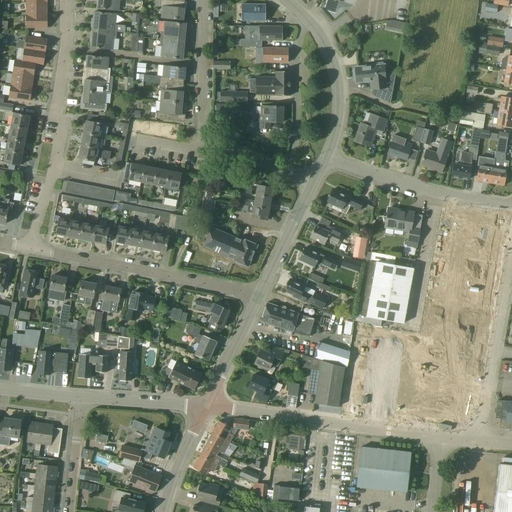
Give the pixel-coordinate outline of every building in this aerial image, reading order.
[(97,0),(97,9),(118,11),(118,0),(120,0),(122,0),(97,0)] [(184,3),(160,1),(160,7),(163,7),(162,18),(183,20),(184,3)] [(26,3),(26,15),(47,15),(47,3),(26,3)] [(484,11),(496,14),(497,6),(486,4),(484,11)] [(242,21),(264,21),(265,6),(242,5),(242,21)] [(93,30),(116,32),(125,33),(125,26),(117,25),(114,25),(115,14),(94,12),(93,30)] [(26,15),(26,28),(47,28),(47,15),(26,15)] [(388,22),(386,29),(403,32),(405,24),(393,21),(388,22)] [(160,40),(184,42),(185,24),(165,22),(163,32),(161,32),(160,40)] [(255,48),(261,48),(261,41),(281,41),(282,27),(246,27),(246,31),(252,32),(252,41),(246,40),(241,39),(240,48),(255,48)] [(112,49),(118,50),(119,39),(116,39),(116,32),(93,30),(91,48),(112,50),(112,49)] [(24,49),(45,52),(47,40),(26,36),(24,49)] [(501,47),(502,40),(488,37),(487,44),(501,47)] [(161,57),(182,59),(184,42),(160,40),(159,46),(162,47),(161,57)] [(498,55),(499,48),(487,46),(485,53),(498,55)] [(287,63),(287,49),(261,48),(255,48),(255,62),(287,63)] [(36,63),(44,65),(45,52),(24,49),(22,61),(36,63)] [(87,56),(86,75),(109,77),(110,69),(107,69),(108,57),(87,56)] [(34,76),(36,63),(22,61),(14,60),(12,72),(34,76)] [(383,65),(382,63),(371,64),(372,66),(355,68),(355,69),(353,70),(353,77),(355,77),(356,83),(370,81),(371,90),(375,89),(375,97),(390,103),(396,73),(394,82),(386,82),(384,65),(383,65)] [(157,84),(183,86),(185,68),(164,66),(163,76),(144,75),(143,82),(157,83),(157,84)] [(10,85),(32,88),(34,76),(12,72),(10,85)] [(250,79),(250,93),(255,93),(255,95),(275,95),(275,96),(291,96),(291,72),(275,72),(275,78),(255,78),(255,79),(250,79)] [(86,75),(84,94),(105,95),(111,95),(112,85),(109,85),(109,77),(86,75)] [(161,101),(182,102),(183,86),(157,84),(157,85),(159,85),(159,90),(162,91),(161,101)] [(9,97),(30,101),(32,88),(10,85),(9,97)] [(466,93),(477,95),(478,88),(467,86),(466,93)] [(220,91),(220,103),(247,103),(248,92),(220,91)] [(83,109),(106,111),(107,104),(104,104),(105,95),(84,94),(83,109)] [(500,111),(511,113),(511,98),(502,97),(500,111)] [(156,119),(175,121),(175,114),(181,115),(182,102),(161,101),(160,112),(157,111),(156,119)] [(0,110),(12,112),(13,105),(0,102),(0,110)] [(254,129),(269,130),(269,123),(282,123),(282,107),(260,107),(260,115),(255,115),(254,129)] [(459,124),(472,126),(474,114),(461,111),(459,124)] [(497,125),(511,127),(511,113),(500,111),(498,119),(494,119),(493,124),(497,124),(497,125)] [(11,127),(27,130),(30,116),(14,113),(11,127)] [(355,142),(367,146),(368,141),(372,142),(376,129),(383,132),(387,120),(370,114),(366,125),(362,124),(355,142)] [(86,121),(83,135),(99,138),(99,137),(106,138),(108,125),(86,121)] [(124,123),(120,143),(125,144),(129,124),(124,123)] [(8,140),(24,143),(27,130),(11,127),(8,140)] [(412,141),(420,143),(424,129),(416,127),(412,141)] [(432,132),(424,129),(420,143),(429,145),(432,132)] [(473,130),(470,146),(478,148),(481,132),(473,130)] [(490,183),(504,186),(507,170),(501,169),(502,161),(499,160),(501,154),(505,154),(508,134),(499,133),(495,152),(494,160),(493,168),(490,183)] [(99,138),(83,135),(80,148),(96,151),(97,149),(99,138)] [(387,154),(406,161),(410,149),(404,146),(406,140),(394,135),(387,154)] [(432,170),(441,173),(446,158),(452,143),(442,139),(437,154),(427,151),(422,165),(433,169),(432,170)] [(6,150),(22,153),(24,143),(8,140),(6,150)] [(96,151),(80,148),(78,158),(94,161),(95,157),(109,160),(111,152),(97,149),(96,151)] [(4,162),(20,166),(22,153),(6,150),(4,162)] [(454,164),(452,177),(468,180),(471,167),(470,167),(471,159),(470,159),(471,153),(462,152),(460,165),(454,164)] [(141,182),(144,166),(132,163),(129,174),(124,173),(122,183),(128,184),(129,180),(141,182)] [(490,183),(493,168),(479,165),(476,181),(490,183)] [(141,182),(153,184),(156,168),(144,166),(141,182)] [(153,184),(165,187),(169,171),(156,168),(153,184)] [(214,177),(225,178),(227,169),(215,168),(214,177)] [(165,187),(178,189),(181,173),(169,171),(165,187)] [(271,198),(273,187),(257,185),(256,195),(271,198)] [(204,208),(214,210),(218,189),(208,187),(204,208)] [(327,203),(325,206),(339,213),(341,209),(342,210),(345,203),(351,206),(360,210),(364,202),(344,193),(344,195),(333,189),(330,195),(328,196),(327,199),(327,201),(327,202),(327,203)] [(269,210),(271,198),(256,195),(253,207),(269,210)] [(0,223),(5,224),(8,212),(12,212),(14,205),(9,204),(10,198),(4,197),(3,201),(0,200),(0,223)] [(267,220),(269,210),(253,207),(249,206),(240,204),(239,210),(247,211),(247,212),(252,213),(252,217),(267,220)] [(408,241),(417,243),(420,228),(411,226),(413,213),(388,208),(385,227),(410,232),(408,241)] [(159,217),(160,212),(148,209),(147,214),(146,219),(154,221),(155,216),(159,217)] [(167,228),(174,229),(177,216),(170,214),(160,212),(159,217),(158,222),(168,224),(167,228)] [(436,213),(432,232),(443,233),(446,215),(436,213)] [(446,215),(443,233),(452,235),(455,217),(446,215)] [(455,217),(452,235),(461,237),(462,237),(464,220),(465,220),(465,218),(455,217)] [(56,234),(68,237),(71,221),(59,218),(56,234)] [(461,237),(461,239),(471,241),(474,222),(465,220),(464,220),(462,237),(461,237)] [(68,237),(81,239),(84,223),(71,221),(68,237)] [(474,222),(471,241),(480,242),(483,224),(474,222)] [(81,239),(93,242),(96,226),(84,223),(81,239)] [(483,224),(480,242),(490,244),(494,225),(483,224)] [(310,237),(325,244),(327,239),(337,244),(342,233),(331,227),(329,232),(315,225),(310,237)] [(93,242),(105,244),(108,228),(96,226),(93,242)] [(116,242),(128,245),(132,229),(119,226),(116,242)] [(233,261),(248,267),(257,245),(242,239),(242,240),(211,227),(203,246),(233,259),(233,261)] [(128,245),(140,247),(144,231),(132,229),(128,245)] [(140,247),(152,250),(155,233),(144,231),(140,247)] [(152,250),(165,252),(169,236),(155,233),(152,250)] [(335,269),(338,261),(330,257),(317,251),(316,253),(305,248),(303,253),(300,254),(299,256),(300,259),(299,259),(315,267),(317,261),(326,265),(335,269)] [(358,295),(354,321),(380,326),(382,320),(404,324),(414,268),(394,265),(396,257),(371,252),(371,253),(367,252),(363,277),(367,277),(364,296),(358,295)] [(344,257),(341,266),(356,271),(359,262),(344,257)] [(20,295),(32,298),(34,288),(42,289),(44,280),(36,279),(37,272),(25,270),(20,295)] [(435,272),(431,291),(442,292),(445,274),(435,272)] [(445,274),(442,292),(451,294),(454,277),(455,278),(455,276),(445,274)] [(52,275),(48,299),(64,302),(66,292),(64,292),(66,278),(65,278),(65,276),(59,275),(59,277),(52,275)] [(451,294),(451,296),(460,298),(464,279),(455,278),(454,277),(451,294)] [(309,303),(322,310),(328,298),(315,292),(313,296),(303,291),(305,287),(289,279),(289,281),(287,281),(286,284),(286,285),(284,290),(293,295),(292,296),(309,304),(309,303)] [(464,279),(460,298),(470,299),(473,281),(464,279)] [(84,305),(91,306),(95,284),(82,281),(79,295),(86,296),(84,305)] [(473,281),(470,299),(480,301),(484,283),(473,281)] [(317,287),(329,292),(331,288),(318,283),(317,287)] [(101,311),(116,314),(121,289),(106,286),(101,311)] [(126,319),(136,321),(138,310),(143,311),(143,310),(153,312),(156,298),(146,296),(146,294),(133,291),(131,300),(130,300),(126,319)] [(197,301),(195,308),(210,312),(213,313),(210,322),(207,328),(216,332),(218,326),(222,327),(229,310),(214,304),(213,304),(197,301)] [(21,304),(12,302),(9,318),(17,320),(21,304)] [(315,319),(298,313),(281,307),(267,302),(260,321),(292,332),(292,331),(296,332),(296,334),(300,335),(301,334),(309,337),(315,319)] [(59,320),(68,322),(71,306),(61,304),(59,320)] [(0,305),(0,314),(8,317),(10,308),(0,305)] [(165,318),(180,321),(182,311),(167,308),(165,318)] [(67,328),(92,332),(94,322),(96,311),(87,310),(85,325),(81,324),(81,321),(74,320),(73,323),(68,322),(67,328)] [(92,332),(99,333),(102,313),(96,312),(96,311),(94,322),(92,332)] [(195,354),(208,360),(216,342),(199,334),(201,329),(190,324),(186,333),(195,338),(194,342),(200,344),(195,354)] [(72,329),(69,341),(77,342),(79,330),(72,329)] [(117,348),(119,337),(107,335),(99,334),(98,347),(117,348)] [(119,380),(132,380),(134,339),(119,337),(117,348),(117,349),(120,350),(120,351),(119,380)] [(0,370),(10,371),(12,349),(11,349),(12,340),(1,339),(0,348),(0,370)] [(37,374),(50,375),(52,352),(53,341),(41,340),(40,351),(39,351),(37,374)] [(407,375),(404,397),(407,398),(407,403),(419,404),(419,406),(445,409),(446,404),(447,404),(450,380),(443,379),(443,375),(452,376),(455,353),(452,352),(452,347),(440,346),(440,344),(414,341),(413,346),(412,346),(408,375),(407,375)] [(350,352),(319,342),(314,357),(347,367),(350,352)] [(261,350),(255,364),(268,370),(271,364),(277,367),(284,353),(273,348),(270,354),(261,350)] [(78,377),(91,378),(92,364),(93,365),(95,365),(96,364),(95,371),(107,372),(108,356),(98,355),(98,353),(97,351),(92,351),(91,352),(91,355),(80,354),(78,377)] [(301,368),(311,369),(312,358),(303,355),(301,368)] [(315,403),(338,407),(344,367),(321,361),(321,360),(312,358),(311,369),(307,394),(316,395),(315,403)] [(168,377),(195,390),(202,374),(176,361),(168,377)] [(257,398),(265,402),(271,391),(274,390),(278,380),(271,376),(268,381),(254,374),(248,387),(260,393),(257,398)] [(287,395),(297,396),(299,384),(289,382),(287,395)] [(500,427),(511,428),(511,401),(497,400),(495,418),(500,418),(500,427)] [(0,425),(0,444),(9,446),(10,436),(18,437),(20,421),(5,419),(4,426),(0,425)] [(233,428),(248,430),(249,421),(234,419),(233,428)] [(219,421),(213,433),(229,443),(233,435),(228,433),(231,428),(219,421)] [(43,424),(29,422),(26,442),(36,443),(35,449),(35,450),(39,451),(40,444),(43,424)] [(54,425),(43,424),(40,444),(48,445),(47,452),(58,454),(62,429),(53,428),(54,425)] [(164,458),(170,442),(166,441),(169,433),(155,428),(152,436),(146,450),(145,450),(141,449),(141,450),(140,457),(150,460),(152,453),(164,458)] [(294,449),(304,450),(305,432),(282,430),(281,442),(290,443),(290,439),(295,440),(294,449)] [(213,433),(206,445),(223,454),(229,443),(213,433)] [(140,457),(141,450),(122,445),(119,457),(138,462),(140,457)] [(206,445),(200,456),(217,466),(217,465),(224,469),(228,462),(216,455),(218,451),(223,454),(206,445)] [(385,490),(406,492),(411,453),(361,447),(357,487),(369,488),(385,490)] [(95,461),(106,467),(109,462),(97,456),(95,461)] [(194,467),(206,474),(208,470),(213,472),(217,466),(200,456),(194,467)] [(255,468),(262,470),(264,462),(256,461),(255,468)] [(36,477),(56,479),(57,467),(37,464),(36,474),(30,473),(29,478),(36,479),(36,477)] [(493,511),(511,511),(511,465),(499,464),(493,511)] [(161,476),(135,466),(129,482),(155,492),(161,476)] [(239,476),(256,484),(260,476),(243,468),(239,476)] [(86,472),(84,479),(99,483),(100,475),(86,472)] [(34,489),(55,491),(56,479),(36,477),(36,479),(35,486),(28,485),(28,490),(34,491),(34,489)] [(93,484),(81,482),(80,488),(92,491),(93,484)] [(203,496),(202,503),(218,507),(221,496),(217,495),(219,486),(209,483),(208,485),(200,483),(196,494),(203,496)] [(258,496),(266,497),(267,484),(260,483),(258,496)] [(278,499),(298,501),(299,488),(279,486),(278,499)] [(33,500),(53,503),(55,491),(34,489),(34,491),(33,498),(27,497),(26,502),(33,502),(33,500)] [(144,511),(146,503),(139,501),(129,499),(130,494),(115,490),(114,494),(113,500),(120,502),(118,510),(124,511),(142,511),(143,510),(144,511)] [(52,511),(53,503),(33,500),(33,502),(32,510),(26,509),(25,511),(52,511)] [(191,511),(217,511),(218,507),(202,503),(200,507),(193,506),(191,511)]
